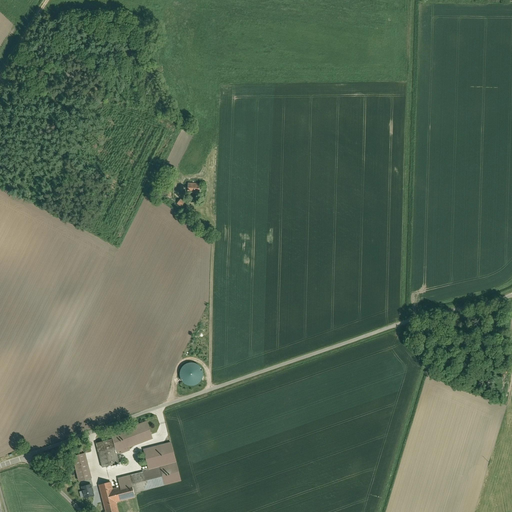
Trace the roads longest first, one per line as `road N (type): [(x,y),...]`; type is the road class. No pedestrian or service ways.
road 1 (residential): [(511,295),(407,321),(0,465)]
road 2 (unknown): [(201,227),(214,234),(208,390)]
